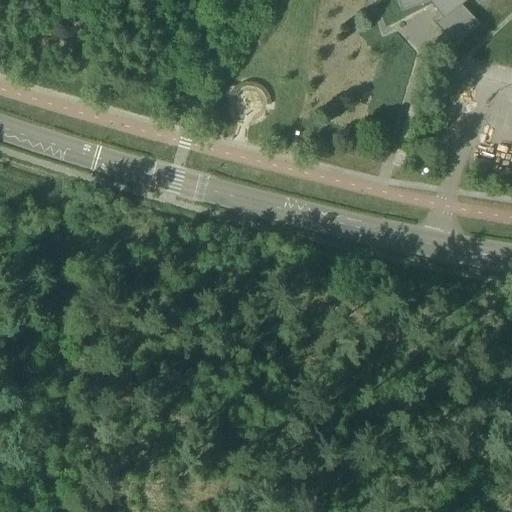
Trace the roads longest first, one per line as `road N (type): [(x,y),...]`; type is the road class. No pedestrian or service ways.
road 1 (tertiary): [(173,181),(511,259)]
road 2 (tertiary): [(173,181),(0,126)]
